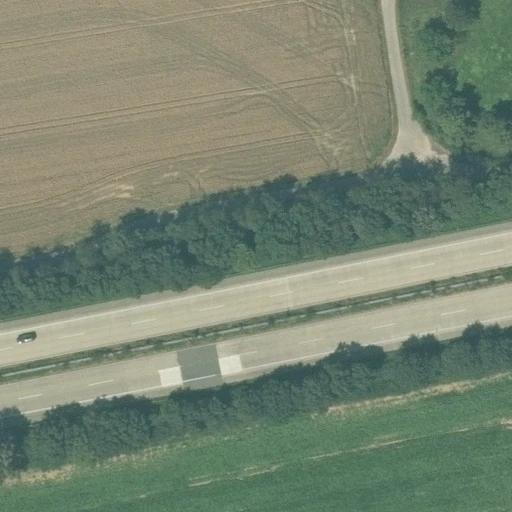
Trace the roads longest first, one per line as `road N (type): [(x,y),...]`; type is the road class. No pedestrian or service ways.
road 1 (track): [(0,266),(76,253),(175,210),(419,161),(511,167)]
road 2 (motorway): [(0,402),(511,301)]
road 3 (motorway): [(511,249),(0,350)]
road 4 (track): [(419,161),(389,0)]
